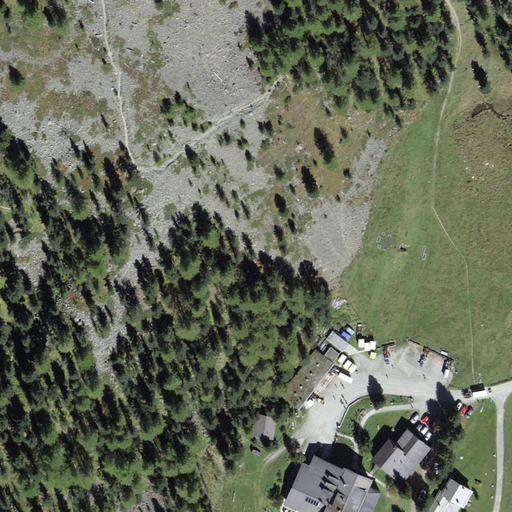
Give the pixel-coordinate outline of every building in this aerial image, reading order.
[(349,341),(333,329),(326,339),(342,350),(349,341)] [(330,345),(324,353),(334,360),(340,352),(330,345)] [(335,361),(334,360),(324,353),(315,346),(279,392),(299,408),(335,361)] [(276,413),(254,410),(251,433),(273,436),(276,413)] [(372,455),(402,479),(431,444),(407,425),(396,439),(389,434),(372,455)] [(303,459),(284,502),(307,511),(324,511),(325,511),(371,511),(382,487),(369,481),(373,471),(343,458),(342,462),(314,450),(309,462),(303,459)] [(473,487),(449,473),(425,511),(440,511),(450,496),(463,504),(473,487)]
